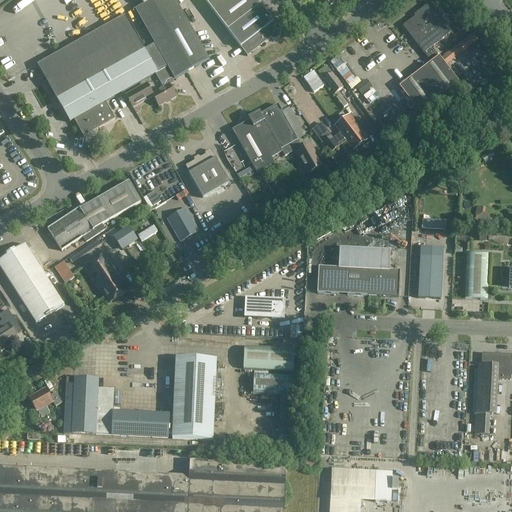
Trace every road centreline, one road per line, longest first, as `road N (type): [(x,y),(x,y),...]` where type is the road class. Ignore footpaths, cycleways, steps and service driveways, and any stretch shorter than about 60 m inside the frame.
road 1 (unclassified): [(0,392),(511,104)]
road 2 (residential): [(62,189),(319,42)]
road 3 (residential): [(511,331),(305,321)]
road 4 (unknown): [(93,340),(125,385),(148,395),(158,390),(168,360),(141,313)]
road 5 (unknown): [(397,326),(401,254),(380,239),(344,236)]
